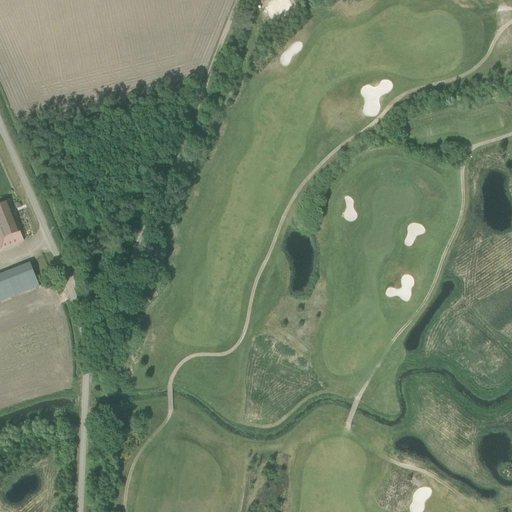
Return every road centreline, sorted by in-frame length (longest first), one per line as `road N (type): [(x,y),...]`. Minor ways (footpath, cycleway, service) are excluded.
road 1 (unclassified): [(77,511),(85,330),(0,127)]
road 2 (track): [(85,330),(124,290),(243,0)]
